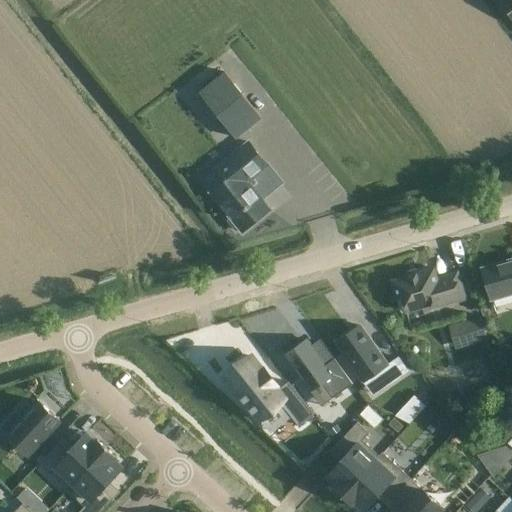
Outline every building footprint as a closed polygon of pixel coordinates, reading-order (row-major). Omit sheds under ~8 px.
[(511,0),(501,0),(499,2),(511,19),(511,0)] [(236,138),(261,118),(225,72),(200,92),(236,138)] [(242,232),(270,209),(248,181),(268,165),(249,142),(215,169),(225,181),(211,193),(231,218),(228,220),(235,230),(239,227),(242,232)] [(511,259),(482,268),(491,300),(511,293),(511,259)] [(425,307),(427,311),(466,299),(458,272),(437,278),(434,269),(392,281),(397,299),(403,297),(409,312),(425,307)] [(487,340),(481,317),(460,323),(467,346),(487,340)] [(358,327),(334,343),(361,382),(385,366),(358,327)] [(307,340),(286,355),(310,390),(322,382),(333,398),(353,384),(335,359),(325,365),(307,340)] [(250,356),(224,376),(259,420),(281,403),(298,425),(314,414),(288,382),(277,390),(274,386),(276,385),(264,370),(262,372),(250,356)] [(15,413),(2,427),(9,434),(8,435),(29,455),(60,421),(39,402),(23,420),(15,413)] [(347,454),(327,476),(336,484),(334,486),(344,495),(380,456),(363,440),(369,433),(357,422),(336,444),(347,454)] [(56,445),(38,463),(50,474),(53,471),(70,487),(106,448),(97,440),(95,442),(86,433),(66,454),(56,445)] [(511,450),(502,442),(484,463),(495,473),(511,453),(511,450)] [(70,487),(67,491),(84,507),(79,511),(101,511),(114,498),(103,488),(123,467),(114,459),(116,457),(106,448),(70,487)] [(380,456),(344,495),(353,503),(355,501),(364,510),(384,489),(394,498),(411,479),(383,453),(380,456)] [(404,507),(399,511),(438,511),(442,508),(411,479),(394,498),(404,507)] [(32,511),(23,503),(14,511),(32,511)]
